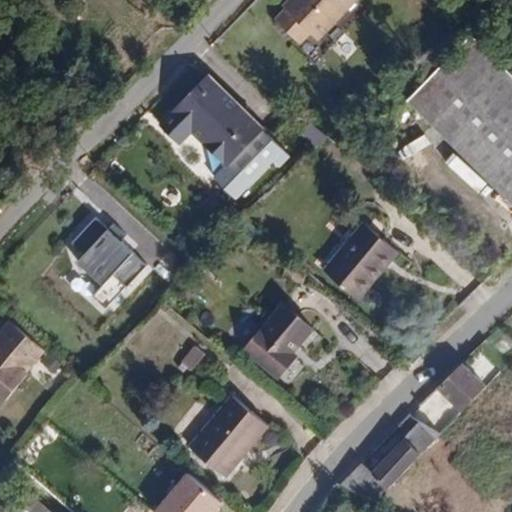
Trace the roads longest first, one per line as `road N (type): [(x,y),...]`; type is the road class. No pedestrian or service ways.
road 1 (unclassified): [(0,246),(89,141),(233,0)]
road 2 (residential): [(294,511),(511,292)]
